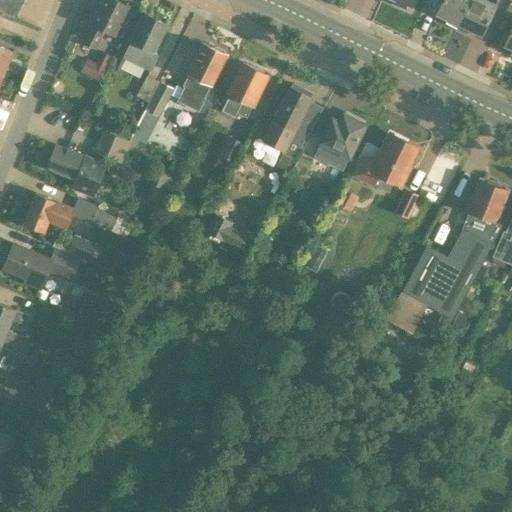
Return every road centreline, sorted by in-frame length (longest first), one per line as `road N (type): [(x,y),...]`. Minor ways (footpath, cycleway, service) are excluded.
road 1 (secondary): [(511,119),(261,0)]
road 2 (residential): [(69,0),(0,179)]
